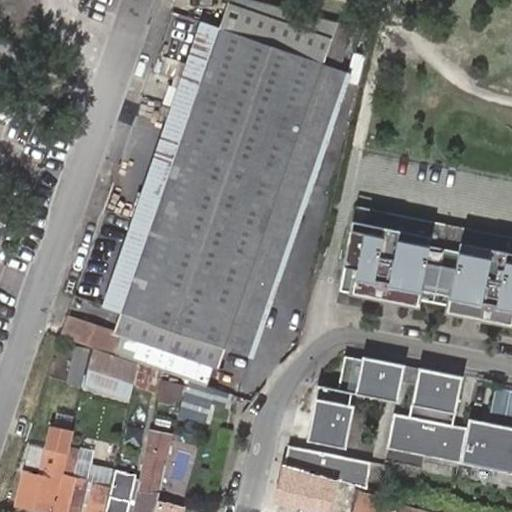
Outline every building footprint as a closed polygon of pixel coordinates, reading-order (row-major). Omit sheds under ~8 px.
[(339,17),(270,0),(227,0),(219,24),(112,332),(66,317),(59,338),(75,344),(93,348),(115,354),(121,336),(216,364),(218,366),(225,344),(261,229),(272,232),(283,197),(273,193),(321,58),(339,17)] [(321,58),(273,193),(283,197),(272,232),(261,229),(225,344),(254,353),(346,66),(321,58)] [(511,251),(353,219),(339,289),(511,323),(511,251)] [(115,354),(140,361),(158,367),(186,376),(210,383),(216,364),(121,336),(115,354)] [(93,348),(75,344),(66,383),(83,387),(86,375),(93,348)] [(140,361),(115,354),(93,348),(86,375),(121,384),(118,398),(130,401),(133,387),(140,361)] [(364,358),(346,355),(339,388),(351,391),(398,400),(406,363),(364,355),(364,358)] [(150,392),(158,367),(140,361),(133,387),(150,392)] [(464,375),(420,367),(410,416),(454,425),(464,375)] [(121,384),(86,375),(83,387),(81,390),(118,398),(121,384)] [(157,382),(157,403),(179,402),(179,381),(157,382)] [(339,388),(320,385),(309,439),(345,446),(353,405),(349,404),(351,391),(339,388)] [(511,390),(498,386),(491,412),(511,417),(511,390)] [(217,406),(184,397),(178,413),(198,419),(197,421),(212,425),(217,406)] [(410,416),(395,413),(388,446),(461,461),(468,428),(454,425),(410,416)] [(511,425),(470,417),(468,428),(461,461),(511,470),(511,425)] [(51,437),(48,449),(65,453),(67,441),(51,437)] [(167,441),(148,437),(138,485),(131,484),(132,479),(114,474),(105,511),(124,511),(126,503),(134,505),(131,511),(153,511),(155,507),(162,477),(159,476),(167,441)] [(371,461),(290,444),(283,463),(341,477),(366,486),(371,461)] [(90,453),(70,448),(55,511),(103,511),(114,468),(88,463),(90,453)] [(18,505),(37,509),(50,511),(51,511),(65,453),(48,449),(42,477),(25,473),(18,505)] [(332,511),(341,477),(283,463),(274,499),(303,506),(301,511),(332,511)] [(388,511),(392,497),(374,493),(369,511),(388,511)] [(392,497),(388,511),(417,511),(419,505),(392,497)]
